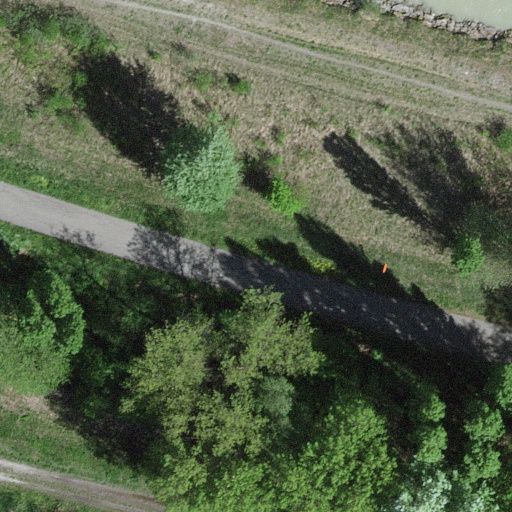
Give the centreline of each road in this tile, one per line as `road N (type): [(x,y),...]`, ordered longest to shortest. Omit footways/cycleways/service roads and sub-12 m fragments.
road 1 (track): [(0,198),(511,346)]
road 2 (track): [(0,473),(162,511)]
